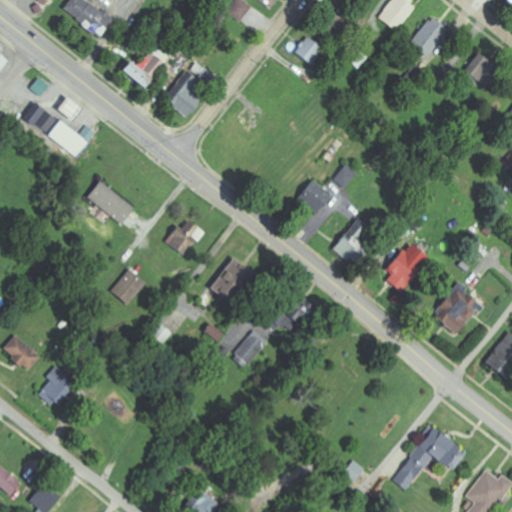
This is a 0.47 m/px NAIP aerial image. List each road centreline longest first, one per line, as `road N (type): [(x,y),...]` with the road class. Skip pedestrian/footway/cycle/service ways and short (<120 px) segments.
road 1 (primary): [(511,430),(0,19)]
road 2 (residential): [(176,160),(302,0)]
road 3 (residential): [(347,511),(452,382)]
road 4 (residential): [(129,511),(0,408)]
